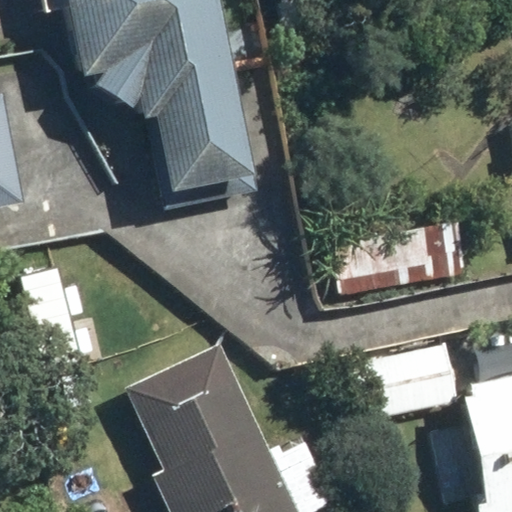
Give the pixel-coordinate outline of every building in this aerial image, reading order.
[(131,124),(145,121),(162,210),(253,192),(214,0),(55,0),(71,77),(89,74),(82,86),(118,110),(126,97),(131,124)] [(0,206),(12,204),(0,144),(0,206)] [(330,242),(340,296),(460,272),(449,219),(330,242)] [(342,364),(355,421),(453,399),(440,343),(342,364)] [(467,503),(469,511),(511,511),(511,374),(461,386),(464,399),(453,401),(476,501),(467,503)] [(149,476),(164,511),(277,511),(223,390),(144,424),(164,469),(149,476)]
